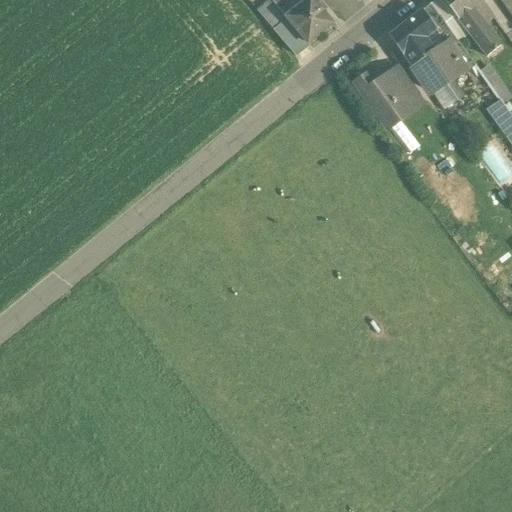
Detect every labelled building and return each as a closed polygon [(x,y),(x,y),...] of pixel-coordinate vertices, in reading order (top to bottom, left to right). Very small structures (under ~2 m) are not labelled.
[(309,0),(272,0),(271,2),(286,20),(306,46),(331,26),(309,0)] [(480,1),(479,0),(440,0),(471,38),(485,27),(482,22),(471,9),(480,1)] [(511,0),(479,0),(480,1),(481,1),(482,0),(498,0),(506,11),(511,19),(511,0)] [(506,11),(498,0),(482,0),(481,1),(505,37),(511,31),(511,19),(506,11)] [(271,2),(257,13),(272,31),(286,20),(271,2)] [(430,5),(416,16),(428,33),(432,30),(442,22),(430,5)] [(416,16),(389,37),(428,92),(443,81),(446,85),(464,73),(449,49),(447,50),(431,61),(417,41),(428,33),(416,16)] [(306,46),(286,20),(272,31),(294,56),(306,46)] [(442,22),(432,30),(447,50),(449,49),(457,43),(442,22)] [(485,27),(471,38),(483,53),(496,42),(485,27)] [(475,67),(457,43),(449,49),(464,73),(464,74),(475,67)] [(509,99),(487,68),(480,74),(487,84),(501,104),(509,99)] [(397,71),(387,78),(401,97),(411,90),(397,71)] [(387,78),(372,88),(365,79),(354,87),(383,126),(409,107),(401,97),(387,78)] [(487,84),(476,92),(489,111),(489,114),(501,104),(487,84)] [(511,119),(501,104),(489,114),(488,114),(511,146),(511,119)]
